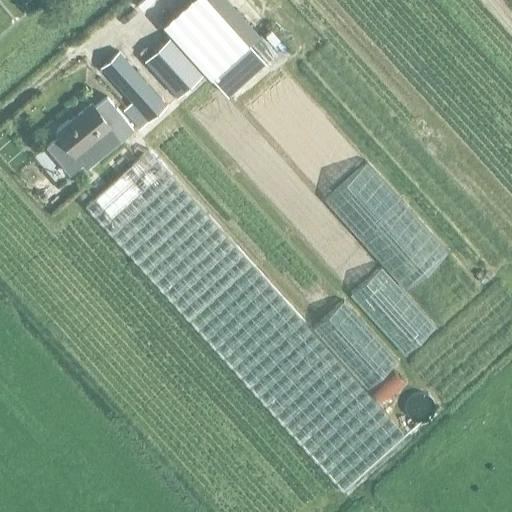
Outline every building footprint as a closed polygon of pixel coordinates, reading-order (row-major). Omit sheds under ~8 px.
[(249,43),(210,0),(188,0),(162,24),(210,77),(249,43)] [(144,59),(177,95),(202,73),(169,36),(144,59)] [(117,99),(141,126),(167,103),(118,50),(101,66),(125,93),(117,99)] [(115,136),(108,127),(111,125),(91,102),(56,131),(75,155),(90,142),(97,151),(115,136)] [(147,148),(85,204),(345,489),(407,433),(147,148)]
